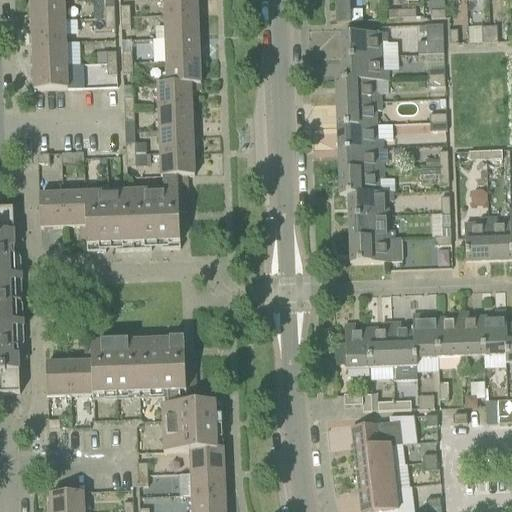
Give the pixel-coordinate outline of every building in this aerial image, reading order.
[(65,23),(64,0),(63,0),(31,1),(32,24),(65,23)] [(197,0),(163,0),(165,19),(198,18),(197,0)] [(445,21),(445,13),(444,0),(427,0),(428,14),(431,13),(431,22),(445,21)] [(336,10),(351,9),(350,1),(336,2),(336,10)] [(402,12),(402,21),(416,20),(416,12),(408,12),(408,6),(402,6),(402,12)] [(122,20),(130,20),(130,9),(121,10),(122,20)] [(337,17),(351,17),(351,9),(336,10),(337,17)] [(106,10),(106,21),(114,21),(114,10),(106,10)] [(402,21),(402,12),(388,13),(388,21),(402,21)] [(351,25),(351,17),(337,17),(337,25),(349,25),(351,25)] [(165,19),(165,43),(199,42),(198,18),(165,19)] [(130,20),(122,20),(122,32),(131,32),(130,20)] [(115,33),(114,21),(106,21),(107,33),(115,33)] [(66,46),(65,23),(32,24),(33,47),(66,46)] [(442,27),(426,28),(426,37),(443,36),(442,27)] [(482,46),(490,46),(490,29),(482,29),(482,46)] [(490,29),(490,46),(498,45),(498,29),(490,29)] [(450,33),(450,47),(458,47),(459,47),(458,33),(450,33)] [(342,61),(382,60),(381,45),(387,45),(386,35),(345,37),(341,38),(342,61)] [(443,37),(427,37),(427,45),(443,45),(443,37)] [(166,66),(200,65),(199,42),(165,43),(153,43),(154,66),(166,66)] [(418,45),(418,58),(444,57),(443,45),(427,45),(418,45)] [(78,46),(66,46),(33,47),(34,70),(67,69),(79,69),(78,46)] [(108,56),(108,68),(116,67),(116,56),(108,56)] [(124,67),(132,67),(131,56),(123,56),(124,67)] [(375,83),(375,84),(388,83),(388,73),(383,74),(382,60),(342,61),(343,83),(347,83),(347,84),(375,83)] [(166,66),(167,87),(201,86),(200,65),(166,66)] [(116,78),(116,67),(108,68),(108,78),(116,78)] [(132,67),(124,67),(124,77),(132,77),(132,67)] [(35,94),(68,92),(67,69),(34,70),(35,94)] [(428,73),(429,82),(445,82),(445,73),(428,73)] [(445,82),(429,82),(429,91),(446,90),(445,82)] [(336,107),(381,105),(381,96),(376,96),(375,84),(375,83),(347,84),(347,83),(343,83),(335,83),(336,107)] [(157,87),(158,114),(192,112),(192,95),(201,94),(201,86),(167,87),(157,87)] [(124,101),(125,114),(134,114),(134,101),(124,101)] [(337,130),(377,128),(376,114),(381,113),(381,105),(336,107),(337,130)] [(158,114),(159,136),(193,135),(192,112),(158,114)] [(134,114),(125,114),(125,124),(135,124),(134,114)] [(447,127),(447,117),(430,118),(430,128),(447,127)] [(378,140),(392,139),(391,127),(377,128),(378,140)] [(378,151),(378,152),(383,152),(382,142),(377,142),(377,128),(337,130),(338,152),(378,151)] [(159,136),(160,158),(194,157),(193,135),(159,136)] [(126,146),(126,154),(127,158),(136,158),(136,146),(126,146)] [(339,175),(384,174),(383,165),(378,165),(378,152),(378,151),(338,152),(339,175)] [(486,163),(485,154),(469,155),(469,163),(486,163)] [(502,154),(485,154),(486,163),(503,162),(502,154)] [(439,172),(448,172),(447,156),(447,155),(439,155),(439,161),(439,170),(439,172)] [(50,167),(49,157),(38,158),(38,167),(50,167)] [(161,180),(163,180),(187,179),(195,179),(194,157),(160,158),(161,180)] [(136,158),(127,158),(127,170),(136,169),(136,158)] [(439,170),(439,161),(426,162),(426,171),(439,170)] [(448,172),(439,172),(440,188),(449,188),(448,172)] [(384,182),(384,174),(339,175),(339,199),(347,199),(352,199),(352,198),(380,197),(380,195),(380,182),(384,182)] [(152,253),(152,246),(162,246),(162,253),(181,252),(179,216),(189,215),(187,179),(163,180),(163,193),(132,194),(134,254),(152,253)] [(132,194),(84,196),(87,246),(87,256),(106,255),(106,248),(116,248),(116,255),(134,254),(132,194)] [(348,221),(388,219),(388,204),(394,204),(393,195),(380,195),(380,197),(352,198),(352,199),(347,199),(348,221)] [(84,196),(65,197),(66,230),(80,230),(81,246),(87,246),(84,196)] [(65,197),(40,198),(41,231),(66,230),(65,197)] [(441,200),(441,217),(450,217),(449,200),(441,200)] [(20,259),(20,258),(15,258),(13,212),(0,212),(0,260),(15,260),(15,259),(20,259)] [(450,233),(450,217),(441,217),(442,234),(450,233)] [(389,234),(388,219),(348,221),(349,244),(394,242),(394,234),(389,234)] [(511,225),(510,226),(497,226),(497,221),(480,222),(480,227),(465,228),(466,268),(511,266),(511,225)] [(434,249),(451,248),(451,240),(434,240),(434,249)] [(395,250),(394,242),(349,244),(350,267),(390,266),(390,250),(395,250)] [(16,282),(22,282),(22,280),(16,280),(15,260),(0,260),(0,306),(17,306),(17,305),(21,305),(21,303),(17,304),(16,282)] [(24,328),(24,326),(18,327),(17,306),(0,306),(0,351),(19,351),(23,351),(23,349),(18,349),(18,328),(24,328)] [(482,359),(505,358),(507,358),(506,327),(507,327),(506,314),(496,314),(496,319),(481,320),(482,359)] [(460,360),(458,315),(450,316),(450,320),(435,321),(437,361),(460,360)] [(469,320),(469,315),(458,315),(460,360),(482,359),(481,320),(469,320)] [(437,361),(435,321),(424,322),(423,317),(413,317),(413,330),(414,330),(414,362),(417,362),(437,361)] [(393,371),(392,326),(382,326),(382,331),(369,332),(370,371),(393,371)] [(401,326),(392,326),(393,371),(417,370),(417,362),(414,362),(414,330),(413,330),(401,331),(401,326)] [(356,327),(345,328),(345,346),(345,368),(346,372),(370,371),(369,332),(356,332),(356,327)] [(140,397),(168,395),(186,395),(185,365),(184,342),(138,344),(140,397)] [(91,346),(91,349),(93,398),(140,397),(138,344),(91,346)] [(336,368),(345,368),(345,346),(335,346),(336,368)] [(71,366),(73,399),(93,398),(91,349),(84,349),(85,365),(71,366)] [(0,397),(20,397),(19,351),(0,351),(0,397)] [(168,407),(196,407),(195,365),(185,365),(186,395),(168,395),(168,407)] [(46,367),(48,400),(73,399),(71,366),(46,367)] [(439,386),(439,403),(448,403),(448,386),(439,386)] [(363,409),(363,398),(344,399),(345,410),(363,409)] [(372,415),(371,398),(363,398),(363,409),(363,415),(372,415)] [(477,402),(477,398),(471,399),(465,399),(465,411),(477,410),(477,402)] [(500,428),(499,404),(496,404),(486,404),(486,410),(487,428),(499,428),(500,428)] [(395,405),(377,406),(377,415),(395,414),(395,405)] [(411,405),(395,405),(395,414),(411,413),(411,405)] [(217,435),(216,425),(223,425),(222,406),(196,407),(168,407),(162,408),(164,456),(190,455),(191,511),(225,511),(223,435),(217,435)] [(453,418),(454,428),(467,427),(467,418),(453,418)] [(438,429),(437,419),(426,419),(427,430),(437,429),(438,429)] [(352,430),(354,453),(402,447),(418,446),(415,420),(390,421),(390,426),(352,430)] [(49,423),(49,433),(61,433),(60,423),(49,423)] [(354,453),(357,474),(404,469),(402,447),(354,453)] [(423,459),(423,466),(437,466),(437,458),(423,459)] [(139,478),(148,478),(147,466),(143,467),(138,467),(139,478)] [(437,466),(423,466),(423,474),(438,474),(437,466)] [(404,469),(357,474),(359,496),(397,492),(407,491),(404,469)] [(148,478),(139,478),(139,490),(148,490),(148,478)] [(361,511),(398,511),(397,492),(359,496),(361,511)] [(84,511),(84,496),(50,497),(50,511),(84,511)] [(441,511),(441,502),(427,502),(427,510),(425,510),(425,511),(441,511)]
